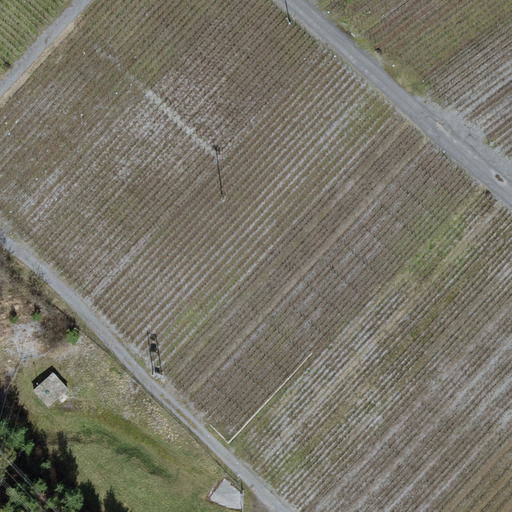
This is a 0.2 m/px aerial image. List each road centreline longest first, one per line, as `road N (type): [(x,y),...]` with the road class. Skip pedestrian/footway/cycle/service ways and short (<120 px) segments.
road 1 (track): [(292,0),(511,194)]
road 2 (track): [(273,511),(181,419)]
